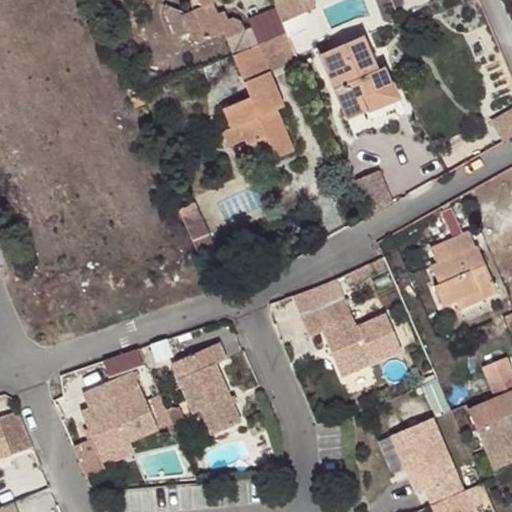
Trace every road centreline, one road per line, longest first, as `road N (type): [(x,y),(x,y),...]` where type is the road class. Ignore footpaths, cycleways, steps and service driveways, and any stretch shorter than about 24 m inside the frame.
road 1 (residential): [(236,301),(349,252),(511,158)]
road 2 (residential): [(18,372),(236,301)]
road 3 (residential): [(325,511),(236,301)]
road 4 (residential): [(18,372),(79,511)]
